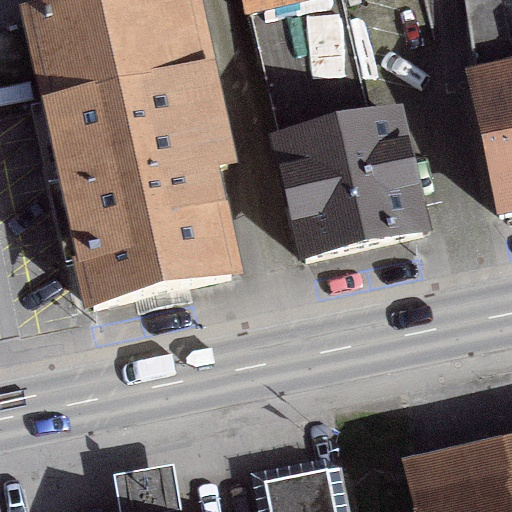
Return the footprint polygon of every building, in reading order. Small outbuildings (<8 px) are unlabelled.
[(49,109),(207,74),(190,0),(126,0),(30,22),(49,109)] [(244,0),(249,20),(337,0),(244,0)] [(364,97),(341,0),(337,0),(249,20),(279,148),(366,128),(359,98),(364,97)] [(511,216),(511,0),(500,0),(511,53),(511,75),(470,84),(499,220),(511,216)] [(207,74),(49,109),(94,311),(230,281),(208,173),(227,169),(207,74)] [(395,122),(366,128),(279,148),(305,264),(422,238),(395,122)] [(424,511),(511,511),(511,451),(416,474),(424,511)] [(172,464),(113,475),(119,511),(159,511),(181,508),(172,464)] [(345,511),(338,475),(266,488),(270,511),(345,511)]
